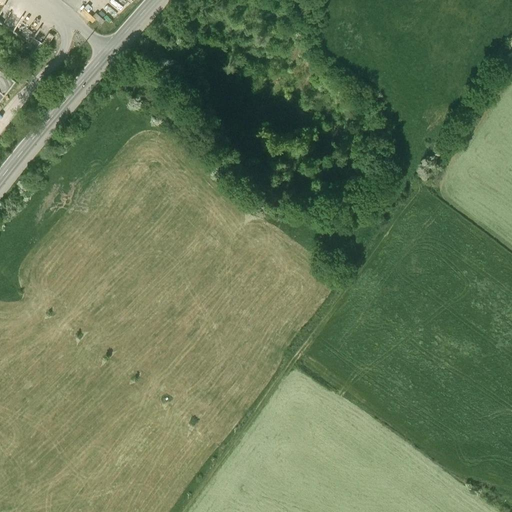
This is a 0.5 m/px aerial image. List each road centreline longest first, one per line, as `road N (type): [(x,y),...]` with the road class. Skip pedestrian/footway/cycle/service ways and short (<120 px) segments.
road 1 (secondary): [(159,0),(0,181)]
road 2 (track): [(183,511),(296,353),(308,355)]
